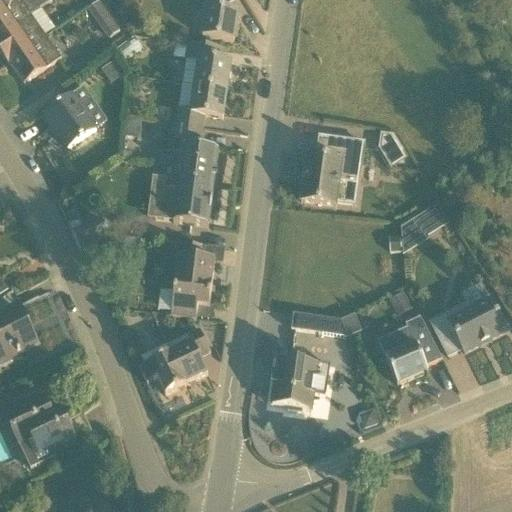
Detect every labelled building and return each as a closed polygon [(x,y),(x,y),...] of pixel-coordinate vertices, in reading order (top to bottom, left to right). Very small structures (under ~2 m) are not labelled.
[(8,0),(0,6),(0,38),(31,17),(18,0),(8,0)] [(223,2),(208,0),(203,40),(234,44),(238,16),(222,14),(223,2)] [(108,39),(120,31),(100,1),(87,10),(108,39)] [(0,38),(0,53),(9,66),(46,39),(31,17),(0,38)] [(46,39),(9,66),(24,87),(62,61),(46,39)] [(183,87),(195,89),(227,93),(231,66),(212,63),(214,52),(175,46),(173,60),(187,62),(183,87)] [(223,122),(227,93),(195,89),(191,115),(179,113),(170,113),(169,125),(202,130),(204,119),(223,122)] [(96,133),(72,98),(44,117),(68,152),(96,133)] [(200,146),(202,130),(169,125),(172,127),(170,140),(175,141),(200,146)] [(382,137),(380,151),(393,172),(409,162),(395,139),(382,137)] [(367,145),(340,142),(320,139),(317,159),(308,157),(301,204),(338,209),(338,207),(357,210),(367,145)] [(182,157),(167,156),(166,169),(181,171),(179,183),(214,188),(218,153),(183,149),(182,157)] [(209,230),(214,188),(179,183),(181,171),(166,169),(159,221),(174,223),(174,226),(209,230)] [(427,240),(448,227),(437,209),(416,222),(427,240)] [(78,222),(69,227),(73,236),(80,252),(110,238),(102,222),(82,231),(78,222)] [(166,245),(161,281),(212,287),(215,263),(212,263),(214,250),(166,245)] [(511,273),(500,281),(511,301),(511,273)] [(209,310),(212,287),(161,281),(160,292),(175,294),(172,319),(196,322),(198,309),(209,310)] [(390,305),(398,320),(413,313),(404,297),(390,305)] [(507,335),(491,304),(450,325),(446,318),(431,326),(448,360),(463,353),(465,357),(507,335)] [(37,347),(22,315),(9,321),(6,316),(0,318),(0,365),(1,365),(3,369),(20,360),(18,356),(37,347)] [(293,316),(291,332),(323,337),(325,321),(293,316)] [(192,346),(171,356),(187,388),(208,378),(199,360),(211,354),(200,332),(187,338),(192,346)] [(398,388),(428,375),(416,348),(400,356),(391,335),(378,341),(386,362),(398,388)] [(165,399),(187,388),(171,356),(139,371),(147,387),(157,382),(165,399)] [(275,387),(272,408),(288,410),(288,414),(301,415),(302,412),(311,414),(313,398),(325,400),(330,368),(278,360),(276,376),(274,376),(272,387),(275,387)] [(74,441),(66,424),(60,412),(52,416),(44,400),(5,418),(19,449),(31,443),(38,459),(74,441)] [(80,511),(80,503),(56,504),(56,511),(80,511)]
